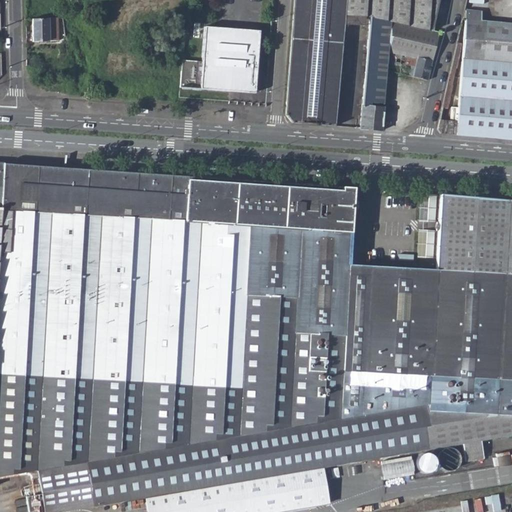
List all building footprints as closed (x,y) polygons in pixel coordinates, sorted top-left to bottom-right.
[(293,0),(284,116),(291,123),(333,127),(342,15),(368,17),(359,129),(380,131),(386,63),(386,52),(406,56),(431,62),(438,32),(431,31),(437,0),(293,0)] [(436,127),(435,130),(437,132),(440,135),(511,141),(511,12),(501,11),(501,0),(465,0),(461,19),(465,19),(457,121),(437,120),(436,127)] [(47,19),(31,20),(32,42),(48,41),(47,19)] [(181,59),(179,87),(254,92),(258,30),(204,26),(201,61),(181,59)] [(90,35),(64,38),(65,47),(67,62),(73,62),(72,51),(90,49),(90,35)] [(65,47),(57,48),(59,66),(68,66),(67,62),(65,47)] [(386,52),(386,63),(404,65),(406,56),(386,52)] [(406,56),(404,65),(409,66),(414,68),(412,77),(427,81),(431,62),(406,56)] [(0,476),(35,471),(40,511),(55,511),(146,497),(323,467),(464,444),(482,441),(498,438),(511,435),(511,202),(475,199),(453,197),(440,196),(438,196),(433,272),(347,266),(352,189),(44,168),(0,164),(0,476)] [(429,194),(427,219),(435,219),(437,194),(429,194)] [(482,441),(464,444),(466,461),(484,458),(482,441)] [(438,459),(439,465),(441,468),(444,471),(448,472),(453,472),(457,470),(460,467),(461,463),(462,460),(460,455),(456,451),(453,449),(449,449),(444,451),(440,454),(438,459)] [(381,463),(385,479),(415,472),(411,456),(381,463)] [(417,463),(417,467),(418,471),(421,474),(424,475),(428,476),(431,475),(434,472),(436,469),(436,465),(435,462),(433,459),(429,457),(425,456),(422,458),(419,460),(417,463)] [(323,467),(146,497),(148,511),(273,511),(329,503),(323,467)]
